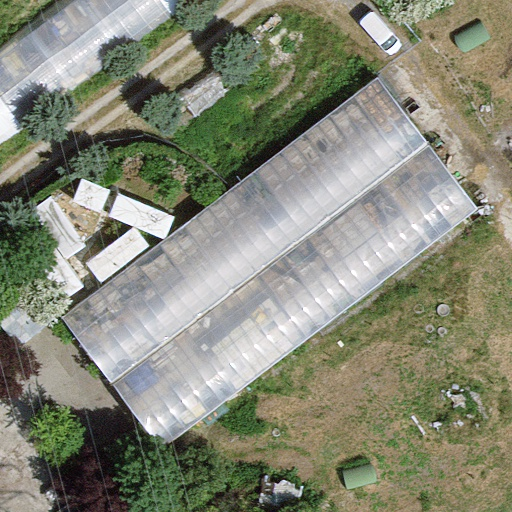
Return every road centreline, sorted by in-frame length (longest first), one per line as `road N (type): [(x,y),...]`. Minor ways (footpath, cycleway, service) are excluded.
road 1 (track): [(0,193),(256,0)]
road 2 (track): [(359,0),(511,217)]
